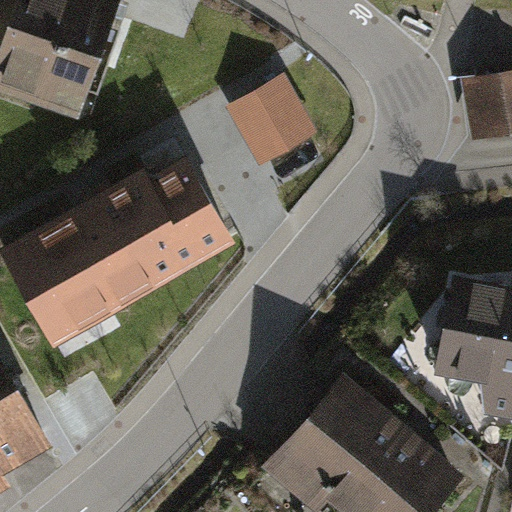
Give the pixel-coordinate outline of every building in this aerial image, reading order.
[(0,0),(0,77),(77,104),(112,0),(0,0)] [(511,125),(511,70),(475,77),(483,130),(511,125)] [(285,74),(231,106),(262,159),(317,128),(285,74)] [(145,167),(7,246),(33,291),(59,276),(80,314),(227,231),(185,157),(150,177),(145,167)] [(511,411),(511,289),(458,279),(442,363),(484,371),(487,407),(511,411)] [(0,458),(47,432),(0,349),(0,458)] [(345,373),(283,444),(361,511),(410,511),(451,465),(345,373)]
